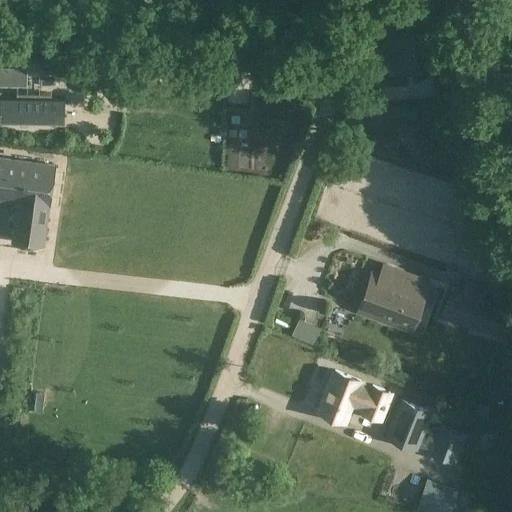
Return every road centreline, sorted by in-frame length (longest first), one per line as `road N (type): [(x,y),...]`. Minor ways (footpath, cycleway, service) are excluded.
road 1 (track): [(154,511),(198,458),(367,0)]
road 2 (track): [(256,299),(8,267)]
road 3 (track): [(340,72),(103,68)]
